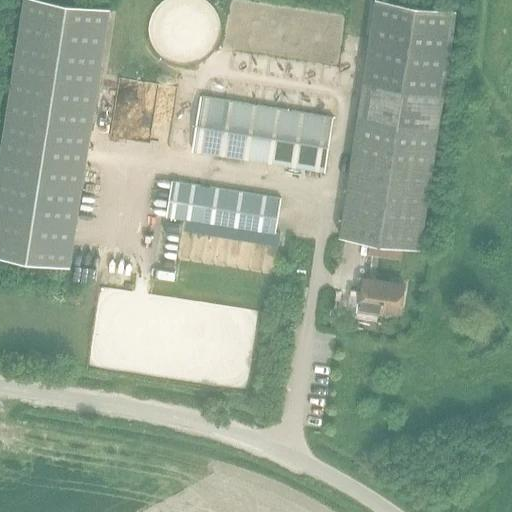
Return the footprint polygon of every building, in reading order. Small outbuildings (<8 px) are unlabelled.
[(23,0),(0,151),(0,253),(70,264),(110,6),(73,0),(23,0)] [(420,246),(444,86),(456,7),(409,0),(374,0),(339,234),(420,246)] [(324,170),(332,116),(224,100),(216,154),(324,170)] [(280,197),(171,180),(166,214),(274,232),(280,197)] [(382,255),(383,244),(369,242),(368,253),(382,255)] [(400,308),(404,283),(364,277),(359,308),(381,311),(382,306),(400,308)]
